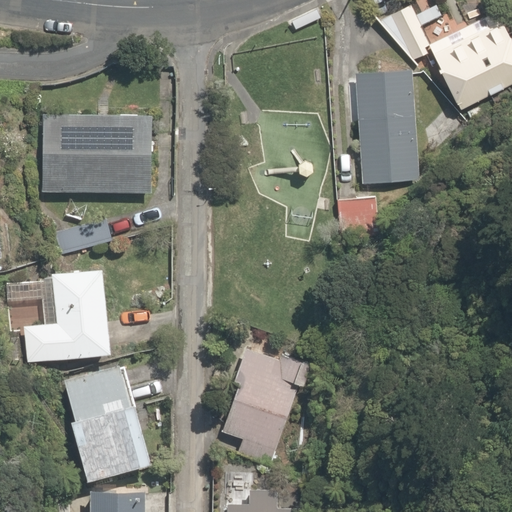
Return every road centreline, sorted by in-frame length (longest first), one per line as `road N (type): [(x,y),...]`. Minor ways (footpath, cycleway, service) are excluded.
road 1 (residential): [(189,0),(191,511)]
road 2 (residential): [(117,10),(111,35),(86,58),(0,65)]
